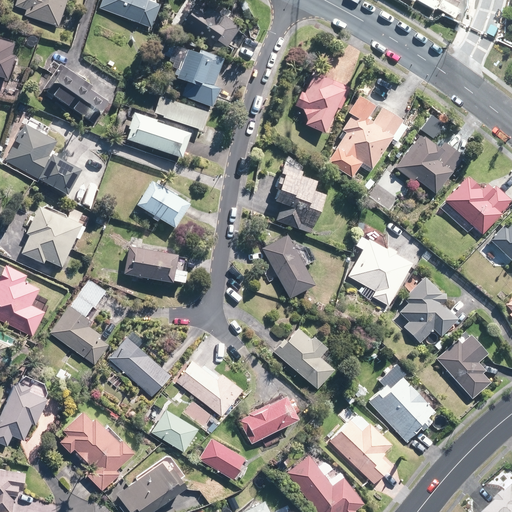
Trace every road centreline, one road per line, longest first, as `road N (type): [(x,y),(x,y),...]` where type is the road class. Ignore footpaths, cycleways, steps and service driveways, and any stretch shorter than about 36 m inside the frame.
road 1 (residential): [(325,0),(457,79)]
road 2 (residential): [(417,511),(511,415)]
